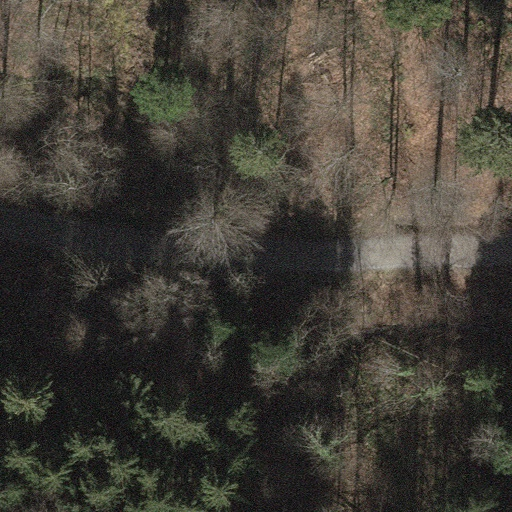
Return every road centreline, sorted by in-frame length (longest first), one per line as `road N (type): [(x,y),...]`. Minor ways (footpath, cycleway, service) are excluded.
road 1 (track): [(511,249),(260,253),(0,221)]
road 2 (track): [(353,255),(375,154),(378,94),(365,38),(343,0)]
